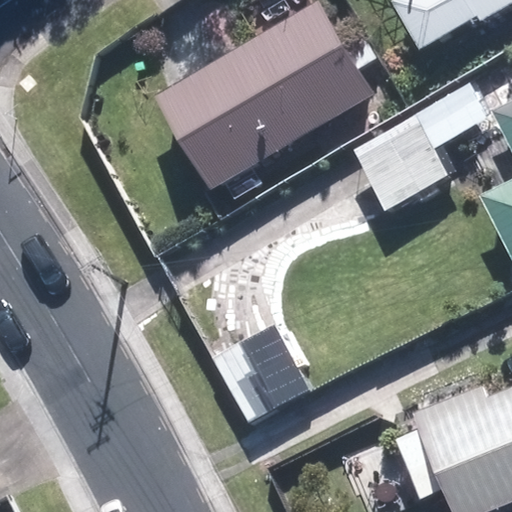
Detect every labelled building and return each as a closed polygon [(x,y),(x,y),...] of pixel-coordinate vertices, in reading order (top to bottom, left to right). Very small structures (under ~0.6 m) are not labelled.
[(511,0),(411,0),(391,12),(418,59),(511,6),(511,0)] [(317,7),(145,110),(203,205),(374,101),(317,7)] [(386,216),(445,180),(430,155),(486,120),(466,88),(350,158),(386,216)] [(511,111),(489,123),(511,165),(511,186),(475,207),(511,274),(511,111)] [(417,506),(437,498),(443,511),(502,511),(511,508),(511,395),(485,407),(481,396),(407,427),(413,440),(392,449),(417,506)]
